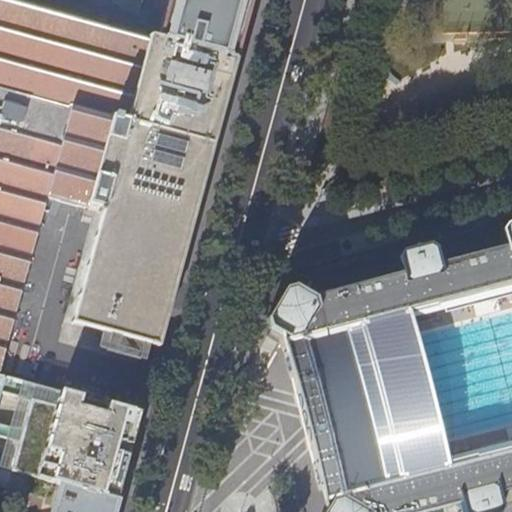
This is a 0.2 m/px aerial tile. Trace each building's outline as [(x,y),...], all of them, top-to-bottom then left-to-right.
[(0,0),(0,366),(45,199),(87,209),(88,205),(103,210),(156,39),(7,0),(0,0)] [(166,0),(156,39),(103,210),(71,324),(157,348),(251,0),(166,0)] [(511,222),(505,225),(501,230),(505,247),(439,265),(435,248),(429,245),(401,252),(397,259),(401,275),(314,297),(295,286),(285,289),(267,319),(270,328),(289,339),(292,352),(285,354),(301,416),(320,490),(324,489),(328,488),(331,501),(324,511),(422,511),(442,507),(459,502),(461,511),(500,511),(502,509),(497,492),(508,490),(511,488),(511,222)] [(58,486),(115,502),(121,481),(136,425),(139,414),(0,375),(0,398),(1,396),(29,404),(10,472),(28,478),(58,486)] [(10,472),(0,469),(0,488),(23,495),(28,478),(10,472)] [(111,511),(115,502),(58,486),(52,506),(51,506),(49,511),(111,511)]
